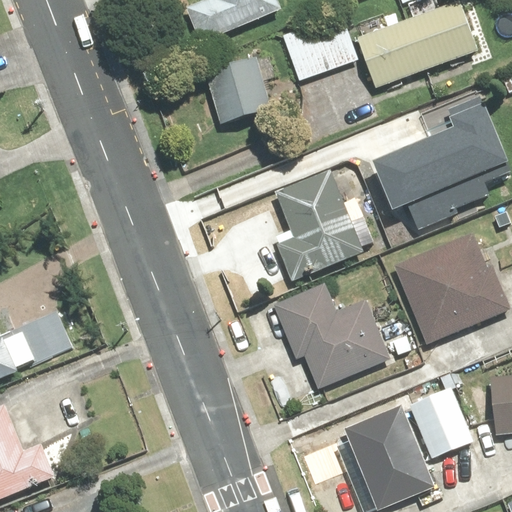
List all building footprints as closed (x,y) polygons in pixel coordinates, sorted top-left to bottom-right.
[(204,0),(190,6),(206,45),(292,10),(288,0),(204,0)] [(417,17),(363,37),(383,89),(487,50),(468,0),(461,0),(451,4),(449,0),(421,0),(412,3),(417,17)] [(350,11),(286,34),(304,82),(367,60),(350,11)] [(262,51),(207,68),(225,128),(280,112),(262,51)] [(459,127),(377,161),(398,211),(418,203),(426,222),(495,193),(490,181),(511,171),(511,155),(485,92),(450,106),(459,127)] [(275,235),(293,284),(396,247),(378,199),(363,205),(349,164),(280,189),(294,228),(275,235)] [(476,235),(403,265),(434,340),(511,307),(511,296),(498,262),(489,265),(476,235)] [(308,355),(319,385),(390,358),(368,302),(340,313),(329,282),(277,302),(299,358),(308,355)] [(0,382),(48,361),(33,325),(0,339),(0,382)] [(511,373),(493,374),(496,435),(511,434),(511,373)] [(461,386),(334,437),(364,511),(384,511),(450,486),(438,457),(483,439),(461,386)] [(0,499),(66,472),(52,440),(35,447),(17,402),(0,409),(0,499)]
